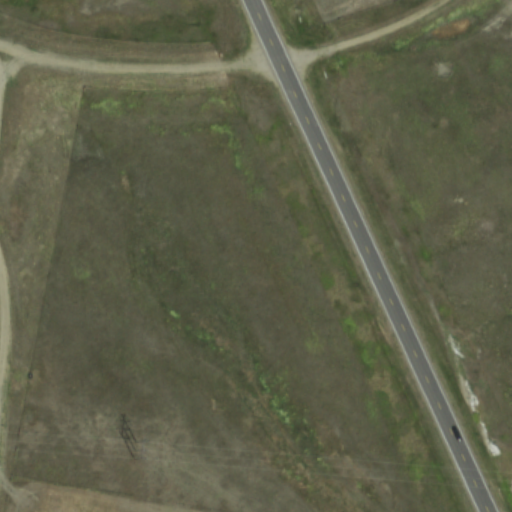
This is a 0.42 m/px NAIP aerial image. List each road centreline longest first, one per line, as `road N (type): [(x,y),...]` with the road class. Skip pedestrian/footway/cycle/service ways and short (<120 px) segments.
road 1 (secondary): [(481,511),(276,72)]
road 2 (residential): [(450,0),(346,52),(190,84),(120,82),(0,53)]
